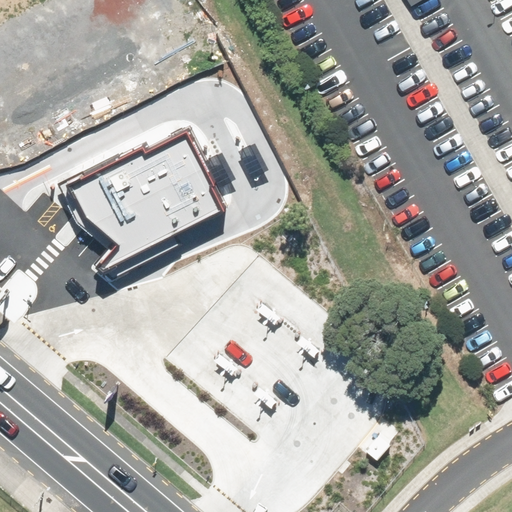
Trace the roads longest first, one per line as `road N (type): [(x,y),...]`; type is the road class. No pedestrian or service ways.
road 1 (unknown): [(109,338),(153,306),(185,301),(209,305),(260,347),(293,382),(300,420),(279,467),(251,484)]
road 2 (secondary): [(0,393),(140,511)]
